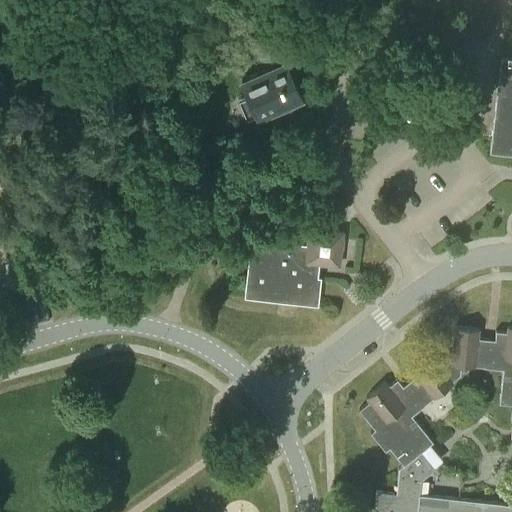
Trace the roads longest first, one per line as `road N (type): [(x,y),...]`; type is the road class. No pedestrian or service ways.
road 1 (residential): [(478,61),(461,49),(377,41),(351,51),(343,70),(335,165),(428,286)]
road 2 (unclassified): [(166,331),(226,192),(309,95),(309,80),(277,30)]
road 3 (unclassified): [(268,405),(428,286)]
road 4 (residential): [(166,331),(81,327),(0,351)]
road 5 (residential): [(268,405),(225,361),(166,331)]
